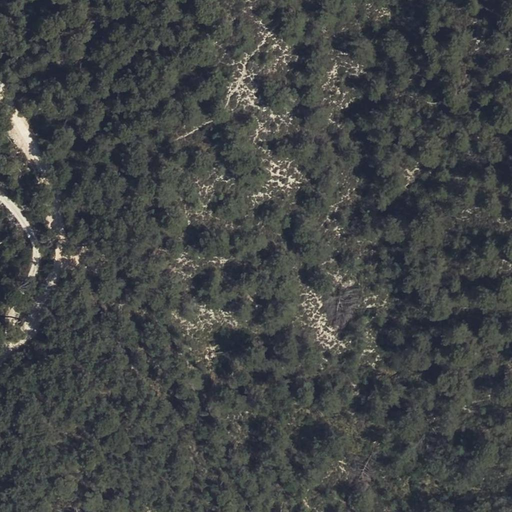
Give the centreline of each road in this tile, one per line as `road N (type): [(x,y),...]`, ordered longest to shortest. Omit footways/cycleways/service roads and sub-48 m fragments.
road 1 (track): [(0,359),(11,340),(28,338),(61,267),(48,191),(0,99)]
road 2 (track): [(11,340),(7,325),(33,269),(34,244),(0,193)]
